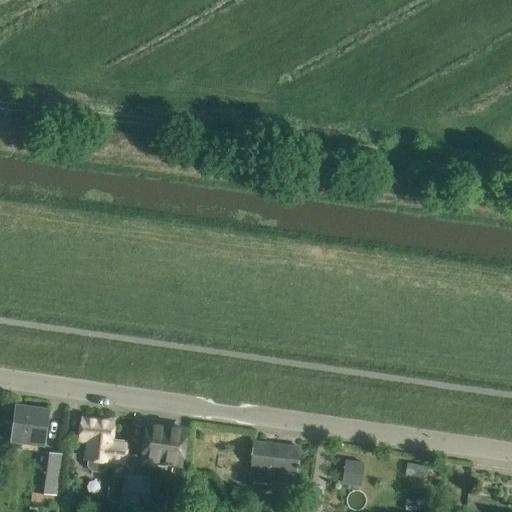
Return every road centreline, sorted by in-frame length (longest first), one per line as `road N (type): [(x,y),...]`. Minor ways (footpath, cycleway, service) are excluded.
road 1 (unclassified): [(511,453),(0,379)]
road 2 (track): [(0,104),(511,174)]
